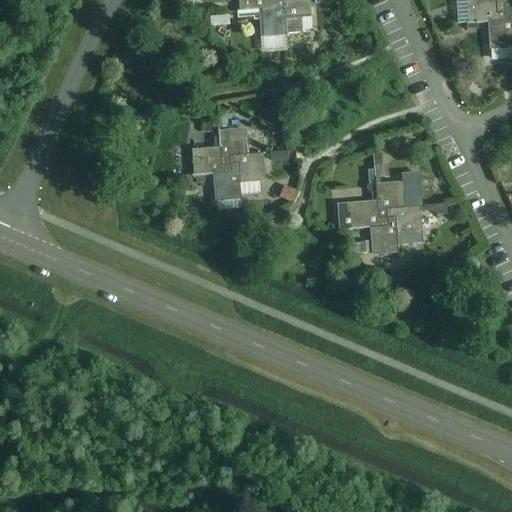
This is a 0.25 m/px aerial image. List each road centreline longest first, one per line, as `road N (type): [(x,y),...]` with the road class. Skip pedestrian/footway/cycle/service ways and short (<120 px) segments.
road 1 (tertiary): [(511,454),(1,239)]
road 2 (unclassified): [(1,239),(113,0)]
